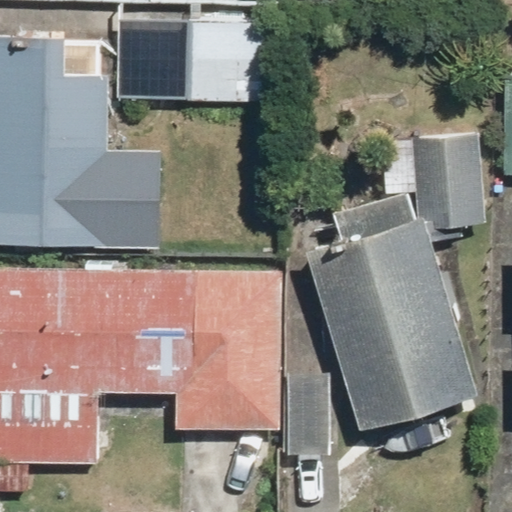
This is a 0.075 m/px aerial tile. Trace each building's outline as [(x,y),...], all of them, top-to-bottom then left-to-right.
[(119,9),(117,55),(191,58),(189,99),(265,102),(269,16),(119,9)] [(0,32),(0,242),(107,244),(110,72),(64,71),(64,34),(0,32)] [(511,175),(511,73),(507,73),(502,176),(511,175)] [(418,215),(306,249),(360,430),(479,395),(433,238),(487,232),(479,131),(411,136),(418,215)] [(283,268),(0,263),(0,461),(97,462),(98,391),(176,392),(175,428),(280,429),(283,268)]
